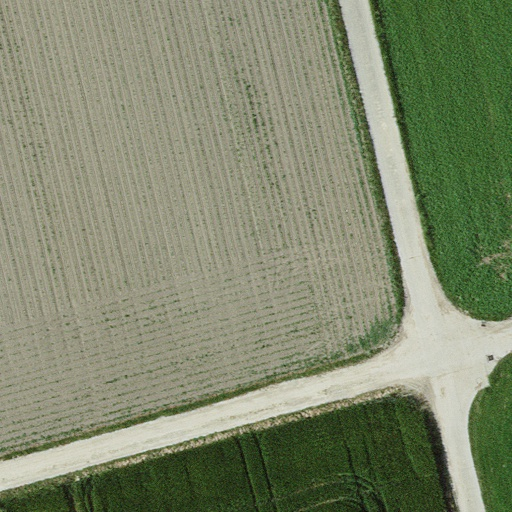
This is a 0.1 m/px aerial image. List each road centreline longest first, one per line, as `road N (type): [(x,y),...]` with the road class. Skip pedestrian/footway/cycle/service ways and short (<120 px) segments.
road 1 (track): [(0,473),(511,332)]
road 2 (track): [(352,0),(473,511)]
